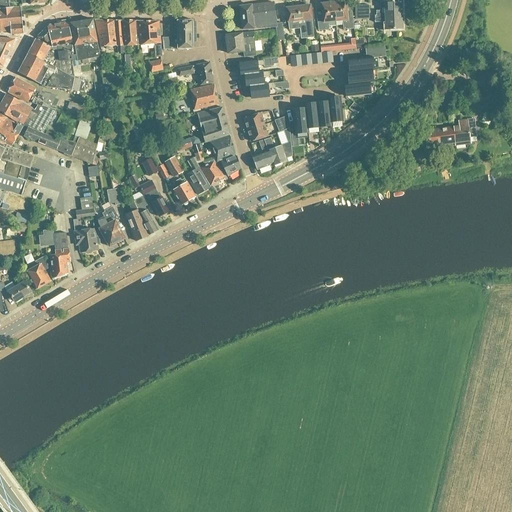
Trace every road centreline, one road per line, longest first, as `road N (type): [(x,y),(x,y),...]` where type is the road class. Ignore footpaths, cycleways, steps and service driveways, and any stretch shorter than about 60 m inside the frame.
road 1 (secondary): [(0,337),(256,197)]
road 2 (secondary): [(256,197),(320,166),(387,117),(422,71),(450,0)]
road 3 (residential): [(76,9),(210,8)]
